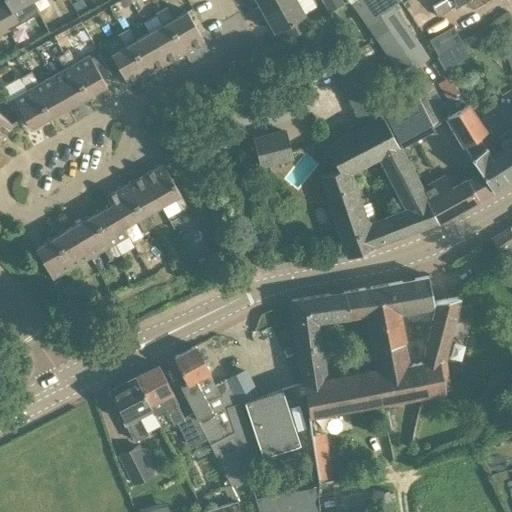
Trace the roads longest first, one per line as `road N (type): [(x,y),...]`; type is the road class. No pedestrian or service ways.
road 1 (secondary): [(62,385),(267,286),(415,253),(511,204)]
road 2 (residential): [(4,206),(32,212),(118,162),(138,105)]
road 3 (residential): [(0,189),(9,170),(138,105)]
road 4 (residential): [(138,105),(230,51),(235,31),(221,0)]
